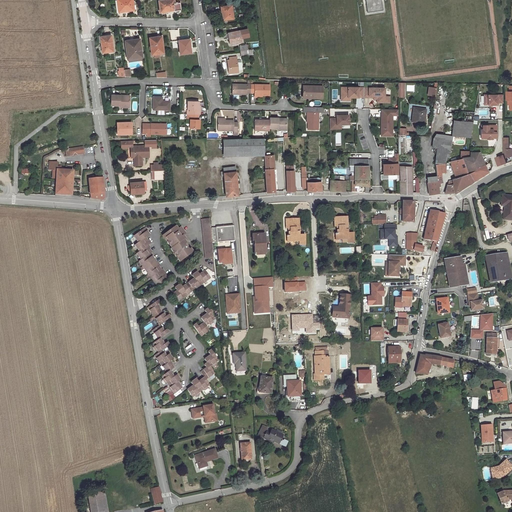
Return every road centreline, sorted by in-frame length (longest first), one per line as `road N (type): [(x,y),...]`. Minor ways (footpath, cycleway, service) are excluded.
road 1 (unclassified): [(168,504),(287,473),(308,413),(400,387),(416,349)]
road 2 (unclassified): [(453,200),(194,204)]
road 3 (unclassified): [(168,504),(129,307)]
road 4 (unclassified): [(453,200),(416,349)]
road 5 (residential): [(93,84),(114,207)]
